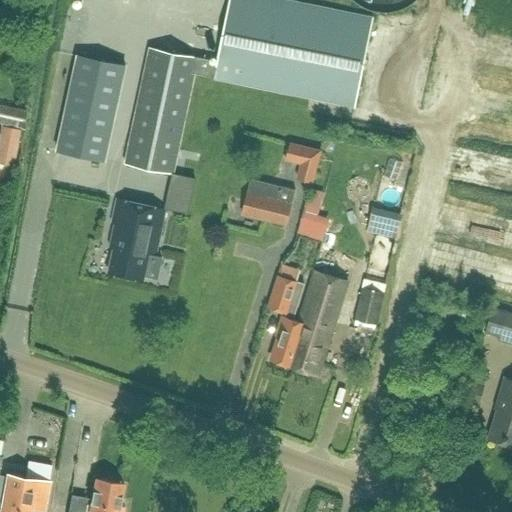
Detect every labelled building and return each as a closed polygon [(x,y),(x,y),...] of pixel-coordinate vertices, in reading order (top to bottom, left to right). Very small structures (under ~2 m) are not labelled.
[(148,51),(124,163),(173,173),(194,73),(354,105),(372,17),(285,0),(229,0),(217,61),(194,56),(193,60),(148,51)] [(353,0),(356,2),(363,6),(366,8),(371,10),(375,11),(382,11),(386,12),(389,11),(393,11),(397,10),(402,8),(406,6),(411,3),(414,0),(353,0)] [(77,54),(74,72),(57,149),(104,160),(125,65),(77,54)] [(21,128),(25,109),(0,104),(0,123),(20,127),(21,128)] [(20,127),(0,123),(0,125),(0,163),(13,166),(20,127)] [(290,143),(285,158),(302,162),(297,178),(311,181),(320,151),(290,143)] [(250,178),(242,213),(272,220),(273,224),(284,226),(287,224),(288,225),(297,190),(250,178)] [(309,195),(307,237),(318,237),(319,231),(332,232),(333,196),(309,195)] [(165,207),(117,198),(110,231),(113,232),(109,246),(113,247),(108,270),(143,278),(148,254),(155,256),(165,207)] [(298,319),(292,317),(284,315),(284,316),(282,316),(278,329),(282,330),(272,360),(318,374),(347,280),(314,270),(298,319)] [(284,315),(292,317),(302,283),(278,275),(268,306),(285,312),(284,315)] [(355,319),(376,324),(377,324),(385,291),(361,286),(353,318),(355,319)] [(485,331),(500,335),(498,339),(511,343),(511,312),(492,306),(485,331)] [(495,408),(486,438),(511,445),(511,377),(504,375),(494,407),(495,408)] [(0,511),(30,511),(31,509),(42,511),(48,480),(5,473),(5,475),(0,474),(0,458),(1,456),(0,455),(0,511)] [(85,502),(83,511),(121,511),(123,505),(116,504),(121,482),(95,477),(90,503),(85,502)]
